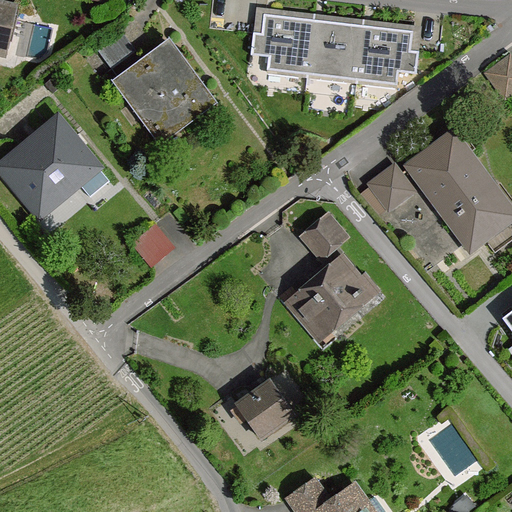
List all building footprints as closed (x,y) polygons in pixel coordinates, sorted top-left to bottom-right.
[(0,0),(0,57),(11,60),(23,5),(0,0)] [(297,13),(241,9),(236,68),(296,74),(297,13)] [(362,19),(297,13),(296,74),(360,79),(362,19)] [(421,23),(362,19),(360,79),(418,84),(421,23)] [(107,45),(114,63),(139,52),(132,35),(107,45)] [(174,37),(117,79),(164,143),(221,101),(174,37)] [(511,51),(491,71),(511,95),(511,51)] [(106,167),(61,114),(0,164),(0,173),(40,221),(106,167)] [(511,227),(511,201),(458,129),(407,167),(473,256),(511,227)] [(336,208),(306,231),(326,258),(356,235),(336,208)] [(157,262),(177,244),(161,225),(140,243),(157,262)] [(386,296),(349,252),(290,301),(327,345),(386,296)] [(275,380),(240,404),(266,443),(302,419),(275,380)] [(322,475),(289,498),(298,511),(382,511),(361,482),(338,498),(322,475)]
